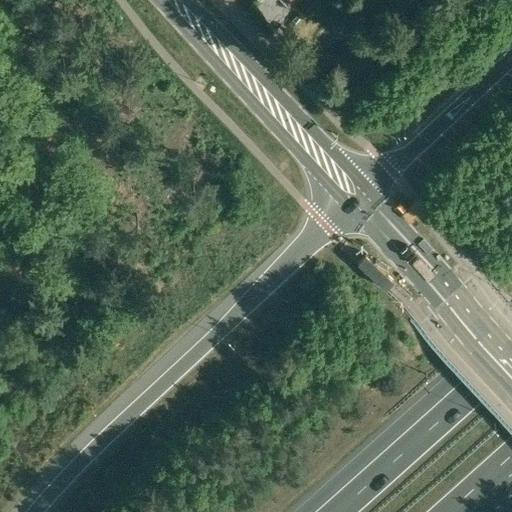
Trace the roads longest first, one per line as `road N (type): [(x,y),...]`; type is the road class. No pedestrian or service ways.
road 1 (motorway): [(358,199),(35,511)]
road 2 (secondary): [(358,199),(168,0)]
road 3 (motorway): [(511,346),(326,511)]
road 4 (primary): [(511,365),(358,199)]
road 5 (motorway): [(511,58),(358,199)]
